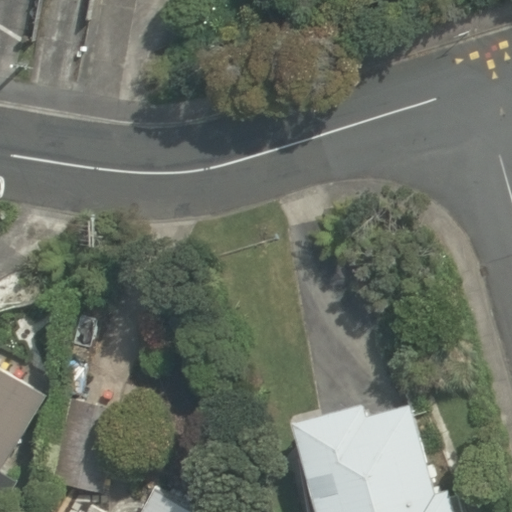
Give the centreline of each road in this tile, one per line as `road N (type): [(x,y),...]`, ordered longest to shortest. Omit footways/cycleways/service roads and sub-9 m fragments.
road 1 (tertiary): [(473,94),(223,161),(137,172),(0,153)]
road 2 (residential): [(473,94),(511,215)]
